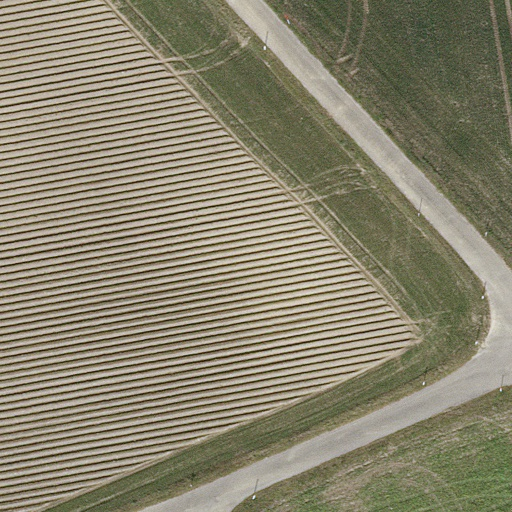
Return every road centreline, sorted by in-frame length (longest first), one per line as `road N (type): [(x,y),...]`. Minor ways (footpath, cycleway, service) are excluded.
road 1 (track): [(511,361),(167,511)]
road 2 (track): [(261,0),(511,277)]
